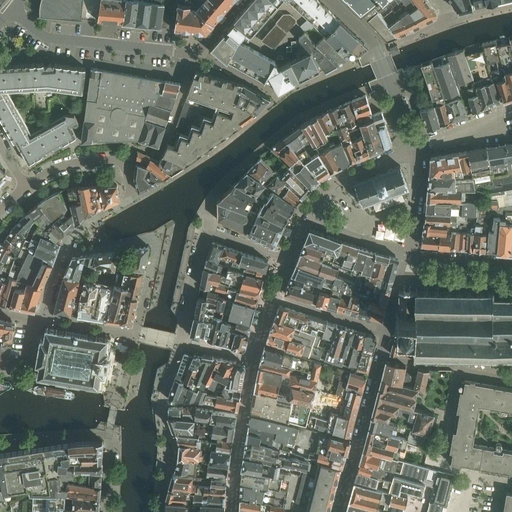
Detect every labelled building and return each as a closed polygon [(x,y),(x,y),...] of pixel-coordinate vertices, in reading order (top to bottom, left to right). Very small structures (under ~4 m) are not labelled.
[(40,0),(40,2),(40,6),(39,10),(40,15),(39,15),(82,19),(84,0),(40,0)] [(122,23),(125,0),(100,0),(98,20),(119,22),(119,23),(122,23)] [(134,0),(125,0),(122,23),(123,23),(127,23),(135,24),(138,0),(134,0)] [(138,0),(135,24),(144,25),(147,25),(150,0),(145,0),(145,1),(138,0)] [(150,0),(147,25),(148,25),(160,26),(164,0),(150,0)] [(164,0),(160,26),(173,28),(176,28),(179,3),(177,3),(177,0),(164,0)] [(179,3),(176,28),(206,32),(233,0),(189,0),(189,2),(185,1),(184,4),(179,3)] [(252,0),(233,22),(250,36),(281,0),(252,0)] [(289,0),(337,46),(342,51),(343,51),(348,56),(366,48),(364,44),(360,39),(356,36),(357,36),(318,0),(289,0)] [(379,0),(384,5),(389,0),(345,0),(349,3),(360,15),(362,13),(378,0),(379,0)] [(379,0),(378,0),(362,13),(368,19),(387,40),(409,31),(435,17),(436,13),(432,8),(425,0),(389,0),(384,5),(379,0)] [(449,0),(459,12),(460,13),(462,12),(461,12),(473,8),(469,0),(449,0)] [(321,48),(338,64),(346,59),(324,37),(323,38),(313,27),(307,33),(308,35),(316,44),(321,48)] [(265,80),(275,85),(268,72),(279,67),(276,62),(274,61),(275,60),(239,39),(239,38),(230,30),(226,34),(225,33),(224,34),(223,33),(217,40),(209,50),(217,57),(219,54),(227,61),(227,60),(265,81),(265,80)] [(308,35),(307,33),(305,32),(299,38),(310,51),(312,53),(324,69),(326,70),(338,64),(321,48),(316,44),(308,35)] [(511,59),(511,58),(509,52),(511,50),(511,48),(511,42),(497,46),(496,41),(482,44),(484,50),(489,65),(488,65),(492,77),(494,81),(484,84),(476,87),(482,109),(500,102),(503,101),(511,98),(511,59)] [(390,48),(392,55),(399,52),(398,49),(397,45),(390,48)] [(449,55),(453,68),(458,84),(473,79),(466,56),(465,50),(449,55)] [(474,83),(486,79),(492,77),(488,65),(489,65),(484,50),(466,56),(473,79),(474,83)] [(268,72),(275,85),(278,91),(295,82),(299,80),(299,81),(324,69),(312,53),(310,51),(279,67),(268,72)] [(447,64),(437,67),(444,95),(446,100),(452,121),(466,115),(461,98),(451,102),(449,96),(459,92),(451,68),(453,68),(449,55),(445,57),(447,64)] [(432,98),(434,105),(441,125),(452,121),(446,100),(444,95),(437,67),(435,60),(432,61),(420,65),(432,98)] [(0,117),(15,143),(29,135),(2,88),(46,85),(52,86),(83,89),(83,90),(86,69),(86,68),(54,63),(53,66),(53,65),(52,64),(51,64),(51,63),(50,63),(49,63),(49,64),(48,64),(47,65),(47,66),(47,67),(44,66),(44,63),(0,65),(0,117)] [(91,68),(90,76),(101,77),(102,69),(91,68)] [(82,142),(97,141),(118,140),(139,139),(146,119),(146,116),(151,102),(154,104),(158,92),(159,93),(160,91),(161,92),(165,80),(102,69),(101,77),(90,76),(83,134),(82,142)] [(237,102),(244,84),(243,84),(196,71),(189,92),(234,109),(232,117),(218,111),(214,123),(206,120),(202,131),(194,128),(190,140),(182,137),(178,148),(168,144),(163,155),(184,165),(203,153),(227,136),(257,113),(237,102)] [(160,91),(159,93),(176,96),(180,83),(165,80),(161,92),(160,91)] [(237,102),(257,113),(258,112),(270,99),(244,84),(237,102)] [(482,109),(476,87),(468,90),(470,97),(469,98),(473,113),(482,109)] [(176,96),(159,93),(158,92),(154,104),(171,110),(176,96)] [(352,100),(357,117),(372,111),(368,100),(366,94),(352,100)] [(352,100),(338,106),(345,124),(346,124),(348,130),(360,126),(357,117),(352,100)] [(154,104),(151,102),(146,116),(146,119),(166,125),(166,124),(171,110),(154,104)] [(185,102),(176,126),(182,128),(190,104),(185,102)] [(441,125),(434,105),(420,110),(427,130),(441,125)] [(338,130),(341,139),(342,140),(350,136),(347,131),(348,130),(346,124),(345,124),(338,106),(327,111),(336,131),(338,130)] [(336,131),(327,111),(317,116),(327,137),(336,131)] [(360,126),(364,137),(370,154),(383,148),(372,114),(372,111),(357,117),(360,126)] [(372,114),(383,148),(392,144),(385,124),(386,124),(384,118),(382,111),(372,114)] [(17,144),(28,164),(77,136),(71,125),(73,124),(74,125),(75,125),(76,125),(77,125),(77,124),(78,123),(78,122),(78,121),(75,115),(66,113),(66,114),(67,114),(66,116),(17,144)] [(301,124),(312,141),(314,145),(327,137),(317,116),(311,119),(307,121),(308,121),(301,124)] [(166,125),(146,119),(139,139),(159,146),(166,125)] [(301,124),(284,137),(297,153),(312,141),(301,124)] [(343,145),(350,162),(359,158),(351,141),(350,136),(342,140),(344,145),(343,145)] [(273,149),(280,156),(282,154),(292,163),(300,156),(297,153),(284,137),(271,147),(273,149)] [(351,141),(359,158),(370,154),(364,137),(351,141)] [(330,142),(331,145),(341,166),(350,162),(343,145),(344,145),(342,140),(341,139),(336,142),(334,140),(330,142)] [(297,153),(300,156),(319,179),(330,171),(319,152),(314,145),(312,141),(297,153)] [(511,143),(487,148),(490,167),(492,176),(494,187),(511,183),(511,143)] [(331,145),(319,152),(330,171),(341,166),(331,145)] [(467,151),(471,171),(490,167),(487,148),(467,151)] [(472,174),(471,171),(467,151),(458,153),(462,174),(472,174)] [(146,167),(150,168),(153,171),(162,179),(172,173),(161,165),(161,163),(159,161),(151,157),(139,152),(138,152),(136,160),(147,163),(146,167)] [(429,175),(455,175),(462,174),(458,153),(430,158),(429,175)] [(282,154),(280,156),(286,163),(310,187),(319,179),(300,156),(292,163),(282,154)] [(161,165),(172,173),(184,165),(163,155),(159,161),(161,163),(161,165)] [(248,171),(263,182),(274,170),(262,157),(248,171)] [(147,163),(136,160),(136,163),(135,173),(134,178),(139,192),(154,184),(144,175),(150,168),(146,167),(147,163)] [(276,168),(274,170),(263,182),(276,191),(285,180),(302,196),(310,187),(286,163),(278,170),(276,168)] [(364,205),(409,188),(401,166),(355,183),(360,197),(362,202),(363,205),(364,205)] [(471,171),(472,174),(473,178),(475,191),(482,191),(484,190),(488,195),(488,203),(488,211),(502,211),(511,211),(511,183),(494,187),(492,176),(490,167),(471,171)] [(0,187),(9,177),(0,168),(0,187)] [(144,175),(154,184),(155,184),(162,179),(153,171),(150,168),(144,175)] [(235,183),(255,195),(265,200),(289,214),(295,205),(276,191),(263,182),(248,171),(235,183)] [(428,188),(462,190),(468,190),(475,191),(473,178),(454,181),(455,175),(429,175),(428,188)] [(276,191),(295,205),(302,196),(285,180),(276,191)] [(249,209),(256,212),(259,206),(251,202),(255,195),(235,183),(217,199),(247,211),(249,209)] [(99,186),(104,206),(105,205),(120,199),(117,184),(99,186)] [(78,187),(79,190),(81,197),(81,198),(92,196),(89,186),(78,187)] [(104,206),(99,186),(89,186),(92,196),(95,211),(104,206)] [(81,197),(79,190),(76,190),(75,188),(72,188),(72,190),(69,190),(69,193),(70,199),(76,198),(81,197)] [(427,200),(460,202),(488,203),(488,195),(484,190),(482,191),(482,198),(476,197),(476,196),(462,196),(462,190),(428,188),(427,200)] [(53,222),(53,223),(62,216),(64,214),(69,207),(58,193),(49,197),(45,199),(38,205),(43,211),(53,222)] [(81,198),(85,217),(85,216),(95,211),(92,196),(81,198)] [(81,197),(76,198),(77,204),(72,205),(73,211),(75,225),(85,217),(81,198),(81,197)] [(246,232),(250,234),(259,213),(256,212),(249,209),(247,211),(217,199),(217,200),(217,220),(246,232)] [(259,213),(284,224),(289,214),(265,200),(259,213)] [(427,200),(426,211),(451,213),(451,208),(460,208),(460,202),(427,200)] [(478,215),(475,223),(475,224),(475,226),(485,227),(485,218),(488,216),(488,211),(488,203),(460,202),(460,208),(460,214),(451,213),(426,211),(425,221),(449,223),(449,219),(455,219),(455,221),(465,222),(466,214),(469,215),(478,215)] [(27,214),(33,219),(43,211),(38,205),(30,210),(28,213),(27,214)] [(43,211),(33,219),(35,220),(41,226),(51,234),(49,239),(60,244),(64,234),(53,223),(53,222),(43,211)] [(53,223),(64,234),(75,225),(73,211),(67,215),(68,217),(65,220),(62,216),(53,223)] [(259,213),(250,234),(274,245),(284,224),(259,213)] [(500,223),(497,252),(511,253),(511,213),(506,213),(505,219),(500,218),(500,223)] [(13,229),(12,231),(21,234),(25,230),(27,233),(30,229),(28,227),(35,220),(33,219),(27,214),(13,229)] [(488,251),(497,252),(500,223),(500,218),(493,218),(492,224),(492,227),(494,227),(493,231),(489,230),(488,251)] [(425,221),(423,231),(446,233),(446,230),(446,225),(449,226),(449,227),(451,227),(452,228),(456,228),(456,224),(449,223),(425,221)] [(468,235),(467,249),(473,250),(475,226),(475,224),(475,223),(469,223),(468,228),(472,228),(472,235),(468,235)] [(31,241),(56,254),(60,244),(49,239),(51,234),(41,226),(34,233),(31,241)] [(459,249),(467,249),(468,235),(468,234),(464,233),(464,226),(461,226),(461,229),(460,232),(459,249)] [(475,226),(473,250),(485,251),(486,233),(482,233),(482,230),(486,230),(485,227),(475,226)] [(386,228),(385,237),(395,239),(396,229),(386,228)] [(305,242),(332,252),(338,254),(343,241),(310,229),(305,242)] [(424,246),(450,248),(452,231),(446,230),(446,233),(423,231),(421,243),(424,246)] [(22,247),(26,238),(26,237),(21,234),(12,231),(6,239),(22,247)] [(460,232),(452,231),(450,248),(459,249),(460,232)] [(21,249),(29,251),(42,258),(41,260),(51,264),(56,254),(31,241),(26,238),(22,247),(21,249)] [(22,247),(6,239),(3,244),(11,248),(10,252),(18,256),(21,249),(22,247)] [(213,241),(206,258),(219,263),(222,255),(226,246),(213,241)] [(332,252),(328,264),(333,266),(335,260),(342,262),(342,263),(353,267),(360,247),(343,241),(338,254),(332,252)] [(321,261),(328,264),(332,252),(305,242),(300,254),(317,260),(320,252),(324,254),(321,261)] [(0,251),(10,255),(10,252),(11,248),(3,244),(0,249),(0,251)] [(121,254),(114,285),(126,288),(129,275),(130,268),(134,248),(132,249),(131,247),(130,246),(127,247),(126,250),(122,250),(121,254)] [(130,268),(144,271),(149,247),(148,246),(134,248),(130,268)] [(222,255),(234,259),(240,261),(244,252),(243,252),(242,252),(237,250),(226,246),(222,255)] [(360,247),(353,267),(351,272),(358,274),(359,275),(360,272),(368,249),(360,247)] [(360,272),(371,275),(377,252),(368,249),(360,272)] [(10,255),(0,251),(0,280),(0,279),(0,278),(0,260),(6,263),(10,255)] [(29,251),(17,277),(20,278),(27,281),(42,288),(42,287),(51,264),(41,260),(42,258),(29,251)] [(85,263),(114,269),(116,254),(112,252),(95,254),(86,255),(85,263)] [(244,252),(240,261),(265,270),(268,260),(256,256),(253,255),(253,256),(244,252)] [(370,291),(367,300),(378,303),(383,285),(390,256),(377,252),(371,275),(368,285),(376,287),(374,293),(370,291)] [(336,289),(343,292),(351,294),(355,281),(336,274),(339,268),(333,266),(328,264),(321,261),(317,260),(300,254),(296,263),(335,277),(332,288),(336,289)] [(64,277),(78,281),(85,255),(72,257),(64,276),(64,277)] [(378,303),(386,306),(389,292),(390,292),(399,258),(390,256),(383,285),(378,303)] [(204,267),(218,271),(221,263),(219,263),(206,258),(204,267)] [(227,265),(231,266),(263,277),(264,277),(266,274),(266,271),(265,270),(240,261),(234,259),(233,264),(228,262),(227,265)] [(305,278),(322,284),(332,288),(335,277),(296,263),(292,274),(305,278)] [(229,274),(223,272),(221,279),(232,283),(241,285),(259,291),(261,285),(262,284),(262,283),(262,282),(262,281),(263,281),(263,280),(263,279),(263,278),(263,277),(231,266),(229,274)] [(215,288),(217,288),(218,284),(220,285),(221,279),(223,272),(218,271),(204,267),(200,285),(215,288)] [(129,275),(126,288),(125,294),(138,297),(144,271),(130,268),(129,275)] [(0,302),(0,303),(10,305),(14,285),(17,277),(9,274),(0,302)] [(0,280),(0,302),(9,274),(8,274),(5,280),(0,279),(0,280)] [(302,289),(303,284),(305,278),(292,274),(288,284),(302,289)] [(10,305),(20,306),(24,290),(27,281),(20,278),(17,277),(14,285),(10,305)] [(55,312),(70,314),(74,298),(78,281),(64,277),(59,294),(55,312)] [(322,284),(305,278),(303,284),(323,291),(330,294),(334,295),(336,289),(332,288),(331,288),(322,284)] [(24,290),(20,306),(35,309),(42,288),(27,281),(24,290)] [(80,300),(77,315),(78,315),(78,316),(81,316),(81,317),(82,317),(83,316),(94,318),(94,319),(96,319),(96,318),(99,319),(99,320),(101,320),(101,319),(104,320),(110,287),(84,281),(80,300)] [(239,292),(241,285),(232,283),(230,288),(220,285),(218,284),(217,288),(228,292),(229,291),(237,293),(235,302),(255,307),(258,297),(239,292)] [(316,302),(319,303),(323,291),(303,284),(302,289),(288,284),(285,293),(303,298),(316,302)] [(106,320),(119,322),(122,310),(120,309),(122,300),(124,300),(125,294),(126,288),(114,285),(110,306),(106,320)] [(239,292),(258,297),(259,291),(241,285),(239,292)] [(407,335),(408,335),(410,334),(410,333),(415,333),(414,339),(414,345),(410,345),(410,346),(407,346),(407,345),(403,345),(403,344),(397,343),(399,339),(397,338),(395,344),(393,343),(391,354),(413,358),(414,360),(416,360),(416,358),(425,358),(425,360),(427,360),(427,358),(435,358),(436,360),(437,360),(437,358),(446,358),(446,361),(448,361),(448,358),(457,358),(457,361),(458,361),(459,358),(467,358),(467,361),(469,361),(469,358),(478,358),(478,361),(479,361),(480,358),(488,359),(488,361),(490,361),(490,359),(501,359),(501,361),(503,361),(503,359),(510,359),(510,361),(511,361),(511,296),(511,297),(511,294),(510,294),(510,297),(503,297),(503,294),(501,294),(501,297),(494,297),(494,289),(491,289),(491,292),(481,292),(481,289),(479,289),(479,292),(471,292),(471,289),(469,289),(468,292),(460,292),(460,289),(458,289),(458,292),(450,291),(450,289),(448,289),(447,291),(439,291),(439,288),(437,289),(437,291),(428,291),(429,288),(426,288),(426,291),(418,291),(418,288),(416,288),(416,291),(400,291),(400,298),(400,300),(400,301),(399,301),(399,304),(400,304),(400,305),(399,305),(399,306),(400,306),(400,313),(399,313),(398,311),(396,311),(396,313),(398,314),(398,317),(397,317),(397,319),(397,320),(397,326),(396,326),(396,328),(397,328),(397,331),(395,332),(395,334),(396,334),(398,332),(403,332),(403,333),(405,335),(407,335)] [(319,303),(326,305),(330,294),(323,291),(319,303)] [(210,293),(209,300),(208,304),(216,307),(218,297),(219,295),(210,293)] [(122,310),(119,322),(132,324),(138,297),(125,294),(124,300),(122,300),(120,309),(122,310)] [(326,305),(330,306),(338,308),(341,297),(334,295),(330,294),(326,305)] [(338,308),(357,313),(360,302),(361,299),(358,298),(358,297),(352,295),(351,299),(345,297),(344,295),(342,295),(341,297),(338,308)] [(206,311),(208,304),(209,300),(198,297),(194,317),(205,319),(206,311)] [(228,300),(218,297),(216,307),(216,310),(225,313),(228,300)] [(74,298),(70,314),(71,314),(77,315),(80,300),(74,298)] [(223,321),(229,323),(230,318),(251,323),(255,307),(235,302),(228,300),(225,313),(224,315),(223,321)] [(366,300),(364,304),(363,307),(372,310),(383,314),(386,306),(378,303),(367,300),(367,301),(366,300)] [(357,313),(370,317),(372,310),(363,307),(364,304),(360,302),(357,313)] [(208,304),(206,311),(205,319),(201,338),(208,340),(209,340),(215,313),(216,310),(216,307),(208,304)] [(274,319),(274,320),(302,329),(303,324),(306,323),(308,316),(307,315),(298,312),(290,309),(280,306),(275,319),(274,319)] [(372,310),(370,317),(382,320),(383,314),(372,310)] [(224,315),(215,313),(209,340),(216,342),(218,342),(223,321),(224,315)] [(270,330),(324,346),(325,342),(322,341),(323,336),(317,334),(320,327),(326,328),(328,321),(318,318),(308,316),(306,323),(303,324),(302,329),(274,320),(270,330)] [(192,336),(192,337),(199,339),(199,338),(201,338),(205,319),(194,317),(194,320),(192,327),(191,326),(190,333),(192,336)] [(230,318),(229,323),(238,325),(236,329),(248,332),(251,323),(230,318)] [(3,343),(12,344),(15,322),(7,321),(3,343)] [(218,342),(232,346),(236,329),(238,325),(229,323),(223,321),(218,342)] [(317,334),(323,336),(334,339),(338,325),(336,324),(334,323),(328,321),(326,328),(320,327),(317,334)] [(331,348),(324,346),(321,359),(326,360),(329,350),(339,353),(347,327),(338,325),(334,339),(331,348)] [(347,327),(339,353),(345,355),(349,356),(352,348),(356,330),(347,327)] [(99,384),(100,377),(101,377),(101,375),(101,374),(103,375),(104,375),(105,375),(105,372),(105,367),(106,367),(106,366),(106,365),(105,365),(105,360),(106,361),(107,360),(108,359),(107,359),(108,354),(109,354),(109,351),(108,351),(108,350),(108,351),(105,350),(106,348),(105,348),(107,341),(107,339),(107,338),(105,338),(97,337),(98,337),(96,336),(96,337),(95,337),(88,336),(88,335),(86,334),(86,335),(81,334),(81,333),(79,333),(79,334),(74,333),(74,332),(73,332),(67,332),(67,331),(66,331),(65,331),(65,332),(58,331),(58,330),(56,329),(56,330),(48,329),(48,328),(47,328),(46,328),(46,329),(46,330),(45,338),(44,338),(44,339),(44,340),(44,339),(44,340),(42,339),(41,339),(40,339),(40,342),(40,347),(39,347),(39,349),(40,349),(40,354),(38,354),(38,355),(38,356),(37,360),(36,363),(37,364),(40,364),(40,365),(39,366),(40,366),(38,374),(38,375),(38,376),(40,377),(40,376),(48,377),(47,378),(49,378),(50,378),(50,377),(57,379),(57,380),(59,380),(64,380),(64,381),(66,381),(71,382),(72,382),(78,383),(79,383),(80,383),(80,382),(87,384),(87,385),(89,385),(89,384),(97,386),(98,386),(99,386),(99,384)] [(236,329),(232,346),(241,348),(242,347),(244,346),(245,346),(248,332),(236,329)] [(301,352),(321,359),(324,346),(270,330),(266,341),(270,342),(286,347),(301,352)] [(356,330),(352,348),(355,349),(349,367),(354,369),(355,366),(357,367),(363,345),(365,340),(363,339),(365,332),(356,330)] [(370,347),(374,348),(377,338),(376,336),(375,335),(365,332),(363,339),(365,340),(363,345),(370,347)] [(0,344),(0,359),(10,358),(12,344),(3,343),(1,343),(1,345),(0,344)] [(370,347),(363,345),(357,367),(355,366),(354,369),(357,369),(367,372),(373,352),(374,348),(370,347)] [(261,358),(261,359),(280,364),(281,364),(291,366),(300,368),(308,371),(311,372),(314,361),(303,357),(303,358),(298,356),(284,351),(284,352),(264,346),(264,347),(261,358)] [(345,355),(342,365),(349,367),(355,349),(352,348),(349,356),(345,355)] [(326,360),(342,365),(345,355),(339,353),(329,350),(326,360)] [(177,372),(176,375),(185,378),(182,384),(188,386),(202,355),(194,354),(193,355),(184,352),(177,372)] [(188,386),(197,389),(210,357),(202,355),(188,386)] [(206,391),(205,392),(216,394),(218,389),(224,390),(227,382),(228,379),(229,379),(235,361),(222,358),(222,359),(210,357),(197,389),(206,391)] [(261,359),(259,366),(289,373),(291,366),(281,364),(280,364),(261,359)] [(227,382),(241,385),(244,371),(245,365),(244,363),(238,362),(236,361),(235,361),(229,379),(228,379),(227,382)] [(308,371),(307,377),(313,378),(318,379),(320,373),(322,363),(322,362),(321,362),(321,363),(314,361),(311,372),(308,371)] [(408,428),(412,429),(426,434),(428,434),(430,425),(431,425),(434,414),(413,408),(418,390),(424,391),(429,370),(418,368),(418,369),(418,370),(414,388),(402,385),(404,378),(404,371),(405,367),(406,366),(386,361),(379,388),(377,397),(375,403),(372,416),(398,425),(408,428)] [(257,377),(288,384),(292,385),(315,390),(318,379),(313,378),(307,377),(291,373),(291,374),(289,373),(259,366),(257,377)] [(349,399),(348,403),(358,406),(362,393),(363,390),(345,385),(349,371),(344,370),(345,369),(344,369),(344,370),(338,368),(337,373),(341,374),(339,380),(341,381),(337,395),(349,399)] [(345,385),(363,390),(366,377),(359,374),(358,374),(352,372),(351,371),(351,372),(349,371),(345,385)] [(176,400),(182,384),(185,378),(176,375),(175,377),(175,378),(168,398),(169,400),(173,401),(175,400),(176,400)] [(255,390),(311,404),(315,390),(257,377),(255,390)] [(511,511),(511,388),(483,384),(480,383),(475,382),(474,381),(471,380),(469,381),(465,381),(463,391),(462,396),(462,399),(461,404),(460,407),(459,411),(457,425),(456,432),(455,436),(453,447),(453,451),(451,462),(456,463),(461,464),(466,465),(468,465),(479,467),(510,472),(511,472),(511,492),(506,492),(502,511),(511,511)] [(218,389),(216,394),(215,403),(220,405),(226,406),(235,408),(237,408),(238,405),(241,388),(241,385),(227,382),(224,390),(218,389)] [(182,384),(176,400),(183,400),(188,386),(182,384)] [(193,399),(197,389),(188,386),(183,400),(193,399)] [(197,389),(193,399),(194,399),(204,401),(205,392),(206,391),(197,389)] [(313,404),(311,404),(255,390),(251,409),(251,411),(288,420),(308,425),(313,404)] [(205,392),(204,401),(215,403),(216,394),(205,392)] [(345,416),(355,419),(358,406),(348,403),(345,416)] [(168,409),(169,415),(183,417),(182,407),(168,408),(168,409)] [(182,407),(183,417),(194,419),(197,407),(182,407)] [(210,421),(212,411),(210,410),(206,409),(197,407),(194,419),(205,421),(210,421)] [(236,414),(212,411),(210,421),(211,421),(215,422),(220,423),(234,426),(234,425),(235,425),(236,414)] [(332,413),(330,422),(328,430),(351,436),(355,419),(345,416),(332,413)] [(285,441),(283,449),(292,451),(300,426),(289,423),(252,415),(250,414),(250,417),(248,425),(277,431),(275,438),(285,441)] [(194,419),(183,417),(169,415),(169,416),(169,417),(171,421),(173,428),(194,432),(196,422),(199,422),(198,424),(204,425),(205,421),(194,419)] [(369,428),(394,436),(398,425),(372,416),(369,428)] [(330,422),(313,418),(311,425),(327,430),(328,430),(330,422)] [(233,438),(234,427),(235,425),(234,425),(234,426),(220,423),(215,422),(211,421),(210,421),(205,421),(204,425),(210,426),(210,424),(213,425),(212,434),(218,435),(233,438)] [(248,425),(247,432),(275,438),(277,431),(248,425)] [(177,436),(217,442),(218,435),(212,434),(194,432),(173,428),(177,436)] [(365,441),(395,449),(404,452),(407,443),(406,442),(407,439),(394,436),(369,428),(365,441)] [(407,440),(407,439),(406,442),(407,443),(422,447),(426,434),(412,429),(410,431),(407,440)] [(279,448),(283,449),(285,441),(275,438),(247,432),(246,440),(279,448)] [(318,443),(347,451),(350,440),(331,435),(321,432),(318,443)] [(218,435),(217,442),(216,448),(230,450),(232,438),(233,438),(218,435)] [(209,475),(211,462),(213,448),(216,448),(217,442),(177,436),(180,443),(202,446),(200,461),(197,461),(197,465),(199,466),(199,467),(199,474),(206,475),(209,475)] [(279,448),(246,440),(245,448),(278,455),(279,448)] [(69,444),(68,444),(68,451),(78,451),(102,451),(103,441),(102,441),(77,443),(69,444)] [(363,450),(393,458),(395,449),(365,441),(363,450)] [(189,459),(197,461),(200,461),(202,446),(180,443),(179,457),(189,459)] [(345,458),(345,456),(347,451),(318,443),(316,451),(326,454),(327,453),(345,458)] [(0,454),(0,468),(4,496),(4,493),(30,489),(30,492),(34,493),(66,495),(68,495),(68,484),(69,481),(69,478),(69,470),(66,470),(66,467),(66,460),(68,460),(68,451),(68,444),(2,454),(0,454)] [(211,462),(228,464),(230,450),(216,448),(213,448),(211,462)] [(244,456),(288,465),(290,457),(293,457),(297,457),(300,459),(308,461),(308,459),(317,460),(309,458),(291,453),(292,451),(283,449),(279,448),(278,455),(245,448),(244,456)] [(363,450),(360,462),(376,467),(386,468),(396,471),(395,475),(425,483),(434,486),(427,511),(441,511),(443,506),(447,506),(455,475),(451,474),(421,466),(393,458),(363,450)] [(78,451),(68,451),(68,460),(102,461),(102,451),(78,451)] [(309,458),(317,460),(342,467),(345,458),(327,453),(326,454),(316,451),(315,454),(310,453),(309,458)] [(242,468),(265,471),(269,472),(285,476),(290,477),(291,473),(291,472),(287,472),(288,469),(289,467),(288,467),(288,465),(244,456),(243,457),(242,468)] [(189,459),(179,457),(175,471),(187,472),(193,473),(195,465),(197,465),(197,461),(189,459)] [(288,465),(292,465),(303,468),(307,469),(308,461),(300,459),(297,457),(293,457),(290,457),(288,465)] [(66,467),(66,470),(69,470),(69,478),(74,478),(74,474),(90,474),(101,474),(102,461),(68,460),(66,460),(66,467)] [(228,464),(211,462),(209,475),(227,477),(228,464)] [(376,467),(360,462),(357,471),(358,471),(393,481),(395,475),(396,471),(386,468),(376,467)] [(317,478),(337,484),(340,469),(321,464),(317,478)] [(242,468),(240,480),(263,484),(263,483),(267,484),(269,472),(265,471),(242,468)] [(295,503),(301,505),(310,472),(304,470),(295,503)] [(358,471),(355,481),(400,493),(401,489),(422,495),(425,483),(395,475),(393,481),(358,471)] [(285,476),(269,472),(267,484),(277,486),(282,487),(285,476)] [(169,489),(189,492),(190,490),(198,490),(199,484),(210,485),(211,478),(173,473),(169,489)] [(69,481),(68,484),(101,485),(101,474),(90,474),(89,484),(69,481)] [(210,485),(226,487),(226,480),(211,478),(210,485)] [(317,478),(314,492),(333,497),(337,484),(317,478)] [(240,480),(240,498),(273,504),(274,498),(275,498),(277,486),(267,484),(263,483),(263,484),(240,480)] [(400,493),(355,481),(354,481),(349,501),(377,508),(391,511),(403,511),(408,495),(400,493)] [(68,484),(68,495),(99,498),(101,485),(68,484)] [(189,492),(195,492),(201,492),(225,494),(226,487),(210,485),(199,484),(198,490),(190,490),(189,492)] [(186,501),(195,502),(195,496),(195,492),(189,492),(169,489),(168,492),(166,499),(166,500),(182,501),(186,501)] [(195,502),(224,503),(225,494),(201,492),(195,492),(195,496),(195,502)] [(314,492),(310,507),(329,511),(333,497),(314,492)] [(34,493),(33,498),(52,499),(51,511),(98,511),(99,498),(68,495),(66,495),(34,493)] [(275,504),(273,504),(240,498),(239,506),(239,507),(274,511),(275,504)] [(346,510),(353,511),(375,511),(377,508),(349,501),(346,510)] [(195,511),(200,511),(214,511),(224,511),(224,503),(195,502),(195,511)]
